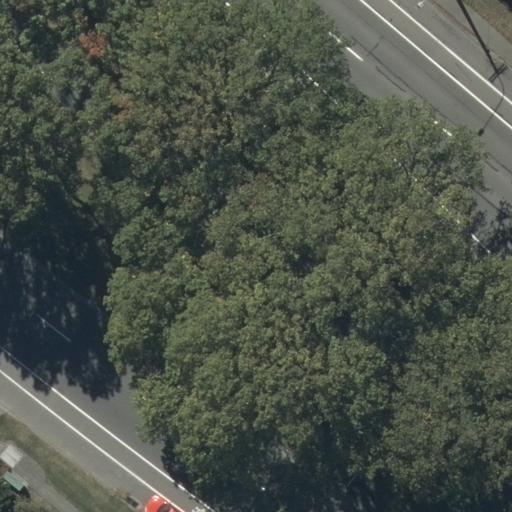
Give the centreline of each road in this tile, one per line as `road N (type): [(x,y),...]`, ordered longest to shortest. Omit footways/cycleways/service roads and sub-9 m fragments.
road 1 (secondary): [(294,511),(0,283)]
road 2 (secondary): [(291,0),(511,185)]
